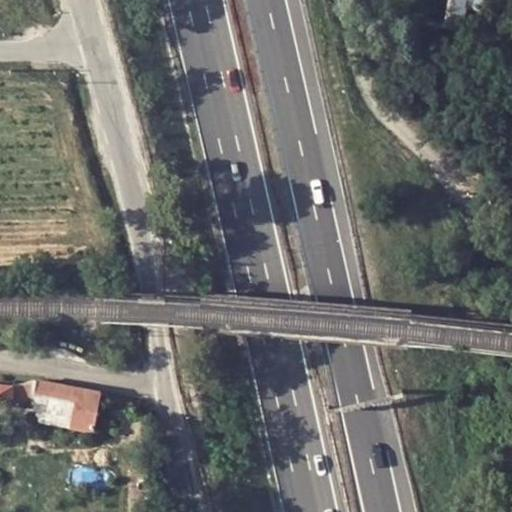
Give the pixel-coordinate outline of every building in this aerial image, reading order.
[(481,6),(482,0),(411,0),(408,17),(476,31),(481,6)] [(481,6),(476,31),(489,33),(494,9),(481,6)] [(0,400),(13,401),(14,388),(15,381),(0,378),(0,400)] [(14,388),(13,401),(31,397),(35,384),(14,388)] [(70,390),(35,384),(31,397),(30,401),(44,404),(75,410),(71,429),(92,433),(99,395),(70,390)] [(44,404),(40,423),(71,429),(75,410),(44,404)]
